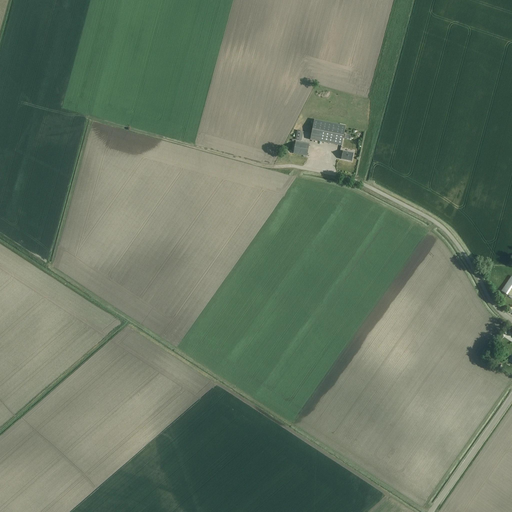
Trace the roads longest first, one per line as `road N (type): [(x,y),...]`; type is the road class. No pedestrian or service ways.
road 1 (unclassified): [(511,322),(435,222),(356,181)]
road 2 (unclassified): [(430,511),(511,394)]
